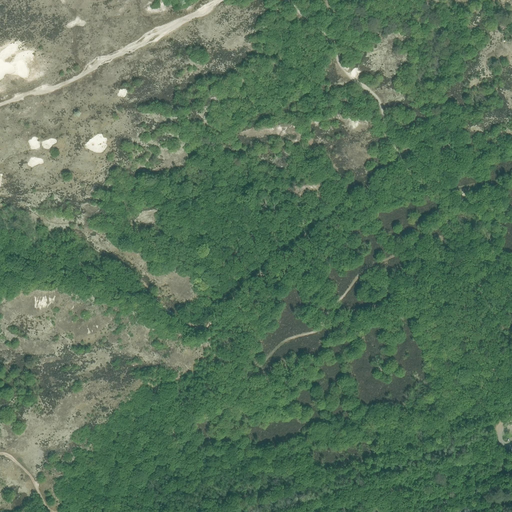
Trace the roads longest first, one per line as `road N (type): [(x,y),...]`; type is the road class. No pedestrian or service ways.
road 1 (unknown): [(511,184),(333,209),(212,323)]
road 2 (unknown): [(0,217),(26,240),(142,282),(184,324),(212,323)]
